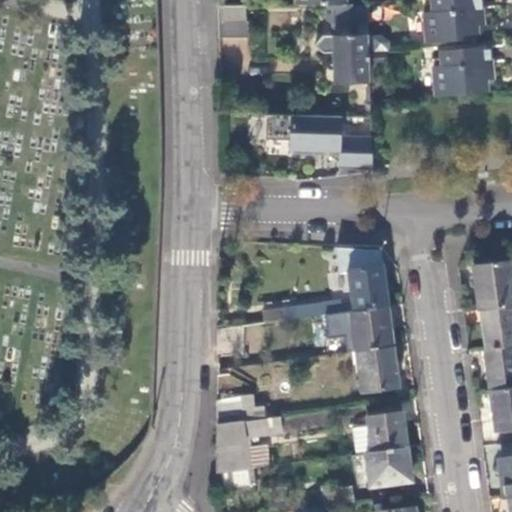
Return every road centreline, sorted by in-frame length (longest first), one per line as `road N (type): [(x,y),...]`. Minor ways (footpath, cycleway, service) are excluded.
road 1 (residential): [(189,205),(177,429),(143,510)]
road 2 (residential): [(411,209),(456,511)]
road 3 (residential): [(411,209),(189,205)]
road 4 (residential): [(183,0),(189,205)]
